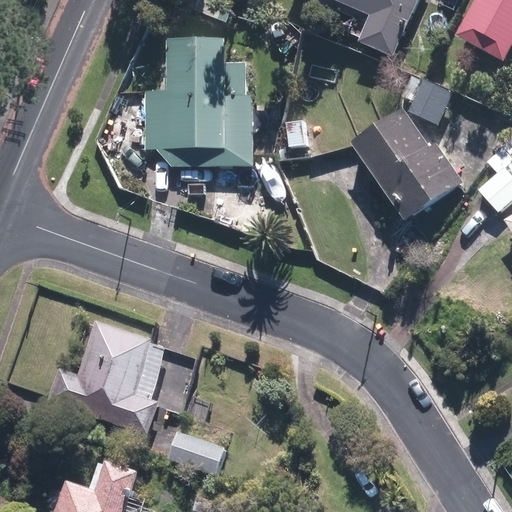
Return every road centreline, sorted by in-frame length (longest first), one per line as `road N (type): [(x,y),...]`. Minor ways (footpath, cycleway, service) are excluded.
road 1 (residential): [(481,511),(401,383),(342,336),(0,216)]
road 2 (residential): [(89,0),(0,205)]
